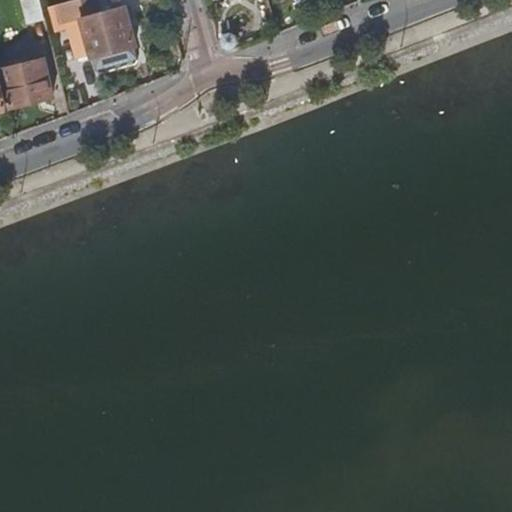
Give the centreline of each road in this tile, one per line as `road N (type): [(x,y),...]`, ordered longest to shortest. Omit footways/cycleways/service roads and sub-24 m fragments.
road 1 (secondary): [(209,74),(280,65),(448,0)]
road 2 (secondary): [(0,174),(121,128),(209,74)]
